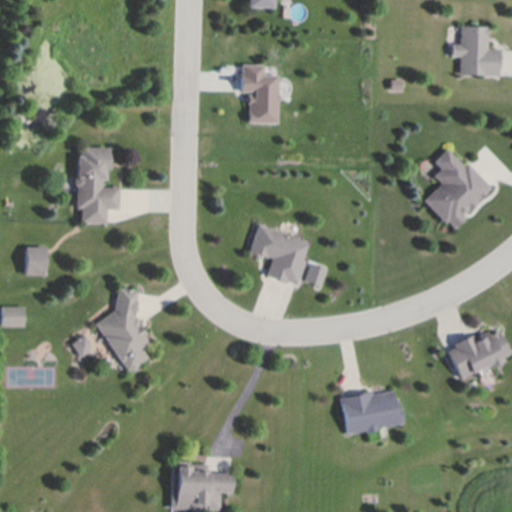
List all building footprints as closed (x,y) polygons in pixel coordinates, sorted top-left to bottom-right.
[(487,23),(486,45),(500,46),(499,65),(497,65),(497,73),(482,72),(482,71),(458,70),(458,53),(450,53),(450,41),(459,41),(459,23),(484,24),(484,23),(487,23)] [(79,144),(107,144),(106,156),(108,156),(107,165),(104,165),(104,175),(100,175),(99,184),(116,184),(116,206),(104,205),(103,219),(80,219),(80,204),(74,204),(76,151),(79,151),(79,144)] [(465,159),(488,184),(484,189),(483,191),(482,190),(478,194),(479,195),(477,196),(474,198),(475,199),(474,200),(473,200),(467,205),(468,206),(466,208),(465,207),(460,212),(462,215),(461,216),(460,215),(453,222),(454,222),(452,224),(445,217),(443,219),(422,196),(439,180),(431,172),(439,165),(432,158),(445,145),(461,162),(465,159)] [(303,258),(295,281),(285,278),(284,279),(265,272),(271,256),(265,254),(265,255),(262,254),(263,252),(259,251),(258,254),(246,250),(256,221),(271,227),(272,226),(276,227),(276,228),(305,239),(304,242),(299,257),(303,258)] [(24,271),(24,243),(44,244),(43,272),(24,271)] [(113,308),(117,285),(123,286),(123,285),(131,287),(131,288),(136,289),(134,298),(135,298),(133,314),(130,313),(132,317),(134,317),(137,322),(138,321),(144,329),(142,330),(148,339),(140,344),(147,354),(136,362),(136,365),(131,368),(129,368),(127,369),(125,366),(120,369),(117,365),(122,361),(94,321),(113,308)] [(0,304),(22,304),(22,324),(0,324),(0,304)] [(497,328),(508,350),(501,354),(502,356),(496,359),(497,361),(493,363),(492,361),(491,361),(492,362),(488,364),(486,360),(470,367),(471,369),(459,375),(446,349),(448,348),(448,347),(453,344),(454,346),(455,345),(453,340),(470,332),(472,335),(486,328),(488,332),(497,328)] [(70,341),(83,332),(89,340),(87,349),(79,354),(70,341)] [(377,427),(364,429),(364,427),(346,431),(340,400),(339,400),(338,395),(355,392),(355,391),(369,388),(370,392),(391,388),(394,402),(398,401),(401,420),(376,425),(377,427)] [(218,507),(170,506),(171,463),(177,458),(188,458),(190,461),(206,461),(206,467),(205,467),(205,470),(231,470),(230,489),(218,489),(218,507)]
